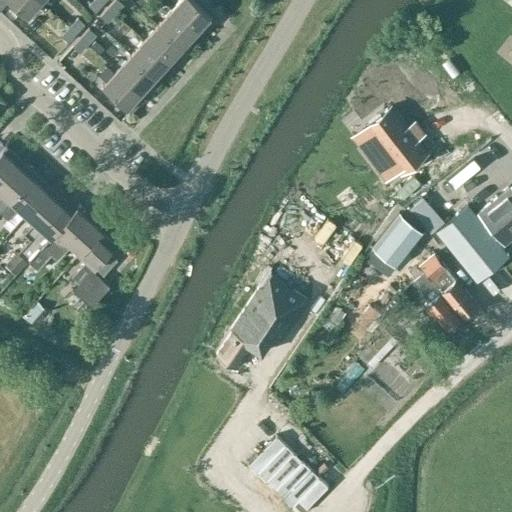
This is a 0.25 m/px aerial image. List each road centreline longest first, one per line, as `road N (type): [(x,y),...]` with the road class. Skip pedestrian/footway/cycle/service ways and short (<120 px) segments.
road 1 (tertiary): [(27,511),(181,218)]
road 2 (residential): [(181,218),(105,163),(23,86),(0,37)]
road 3 (tertiary): [(181,218),(301,0)]
